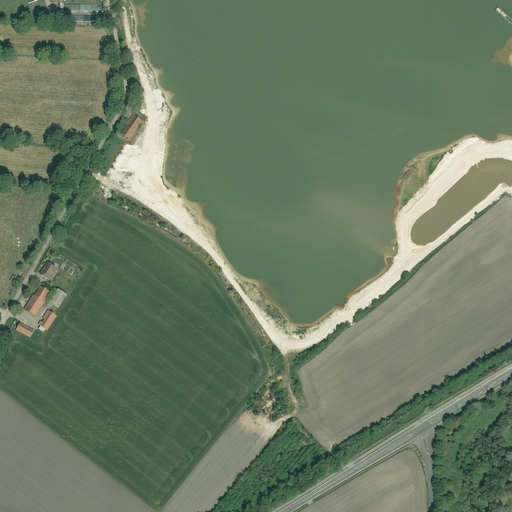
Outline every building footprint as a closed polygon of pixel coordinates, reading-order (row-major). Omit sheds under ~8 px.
[(145,113),(152,118),(161,105),(155,101),(145,113)] [(119,136),(129,142),(141,122),(132,116),(119,136)] [(46,264),(39,276),(49,282),(56,269),(46,264)] [(24,311),(35,318),(49,294),(38,287),(24,311)] [(56,290),(48,305),(57,310),(65,295),(56,290)] [(47,312),(39,327),(47,331),(55,317),(47,312)] [(19,324),(16,331),(29,339),(33,332),(19,324)]
